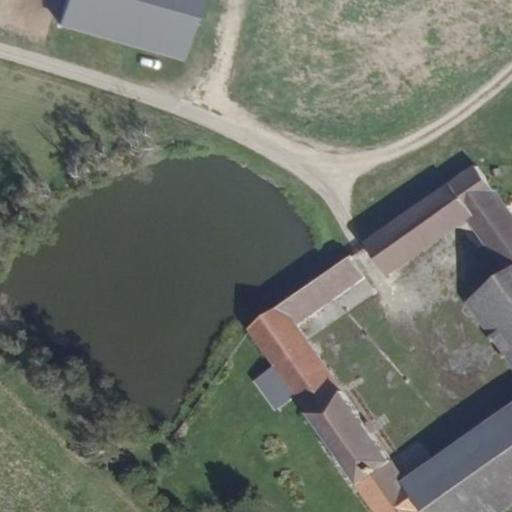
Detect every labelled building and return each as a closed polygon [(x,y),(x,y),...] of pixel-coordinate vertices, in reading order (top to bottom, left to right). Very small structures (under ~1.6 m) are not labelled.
[(70,0),(64,27),(186,54),(198,0),(70,0)] [(511,373),(511,218),(480,174),(366,255),(389,286),(467,231),(497,272),(456,302),(511,373)] [(425,511),(410,491),(295,341),(363,292),(346,269),(255,334),(245,326),(229,341),(232,344),(244,357),(252,351),(378,511),(425,511)] [(425,511),(511,511),(511,417),(410,491),(425,511)] [(400,473),(443,447),(434,432),(391,458),(400,473)]
